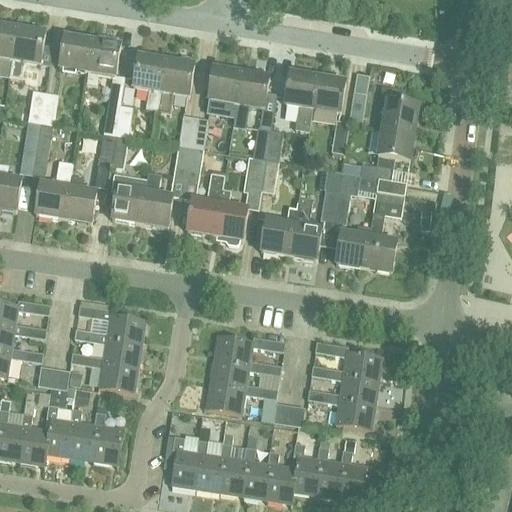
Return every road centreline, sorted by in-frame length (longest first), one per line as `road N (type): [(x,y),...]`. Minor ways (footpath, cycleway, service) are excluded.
road 1 (residential): [(0,480),(83,498),(114,497),(135,484),(151,421),(174,382),(190,289)]
road 2 (residential): [(446,331),(472,65)]
road 3 (residential): [(446,331),(190,289)]
road 4 (residential): [(472,65),(221,22)]
road 5 (residential): [(190,289),(0,259)]
road 6 (residential): [(423,511),(446,331)]
road 7 (residential): [(221,22),(72,0)]
